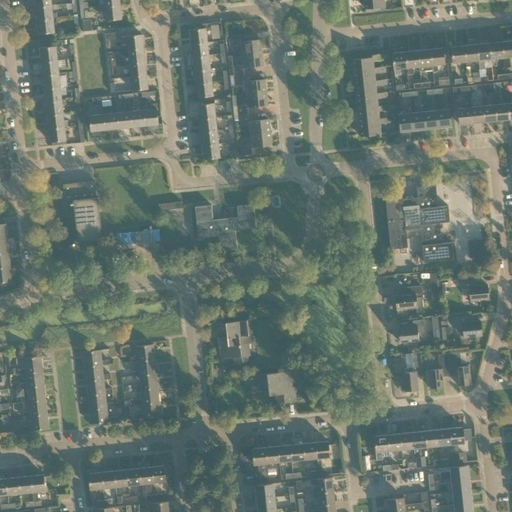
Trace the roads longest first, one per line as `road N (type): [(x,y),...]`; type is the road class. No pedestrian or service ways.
road 1 (residential): [(480,405),(507,297),(494,153)]
road 2 (residential): [(382,414),(367,167)]
road 3 (unclassified): [(186,277),(274,268),(297,256),(317,174)]
road 4 (residential): [(337,34),(511,16)]
road 5 (residential): [(293,174),(279,9)]
road 6 (residential): [(23,167),(7,6)]
road 7 (unclassified): [(200,432),(186,277)]
road 8 (residential): [(23,167),(175,151)]
road 9 (unclassified): [(37,295),(186,277)]
road 10 (residential): [(427,486),(356,492),(348,417)]
road 11 (residential): [(175,151),(179,183),(293,174)]
road 12 (unclassified): [(317,174),(317,30)]
road 13 (residential): [(175,151),(161,21)]
road 14 (residential): [(367,167),(494,153)]
